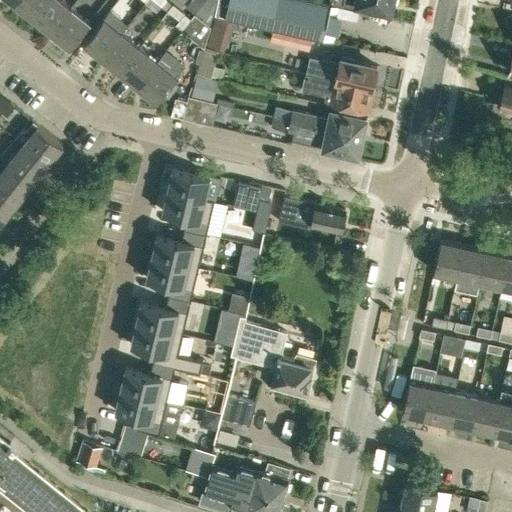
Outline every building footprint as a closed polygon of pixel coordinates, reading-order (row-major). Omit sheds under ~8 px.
[(34,18),(48,0),(19,0),(16,4),(34,18)] [(72,6),(64,0),(48,0),(34,18),(52,32),(72,6)] [(154,0),(167,11),(173,4),(167,0),(154,0)] [(204,19),(217,3),(217,0),(191,0),(187,5),(204,19)] [(214,14),(323,40),(332,42),(340,7),(331,5),(310,0),(217,0),(217,3),(214,14)] [(395,2),(395,0),(331,0),(331,2),(356,7),(357,2),(389,10),(391,1),(395,2)] [(173,4),(167,11),(146,38),(150,42),(172,14),(179,20),(175,25),(181,30),(190,18),(173,4)] [(72,6),(52,32),(70,47),(91,21),(72,6)] [(194,13),(190,18),(181,30),(204,48),(210,26),(194,13)] [(84,42),(102,57),(123,31),(105,17),(84,42)] [(312,38),(286,32),(272,28),(269,41),(283,44),(309,51),(312,38)] [(141,46),(123,31),(102,57),(121,72),(141,46)] [(141,46),(121,72),(139,86),(160,61),(141,46)] [(205,47),(197,73),(211,77),(218,51),(205,47)] [(167,52),(160,61),(139,86),(157,101),(185,67),(167,52)] [(309,54),(305,72),(307,72),(372,87),(372,85),(375,84),(376,78),(374,76),(377,66),(354,61),(354,58),(342,55),(341,58),(340,57),(339,61),(309,54)] [(305,72),(302,89),(325,95),(324,98),(330,99),(329,100),(367,109),(369,98),(372,98),(373,92),(371,89),(372,87),(307,72),(305,72)] [(218,81),(196,75),(192,94),(213,99),(218,81)] [(511,88),(505,87),(500,108),(511,111),(511,88)] [(183,118),(196,121),(197,114),(214,118),(217,107),(218,103),(189,96),(188,100),(188,101),(183,118)] [(278,116),(291,119),(361,135),(362,128),(365,128),(367,119),(365,118),(365,116),(330,109),(329,116),(280,106),(278,116)] [(359,142),(361,135),(291,119),(288,129),(325,137),(322,146),(357,153),(358,152),(361,150),(362,145),(359,142)] [(16,137),(22,142),(48,163),(63,145),(37,124),(30,133),(26,129),(21,130),(16,137)] [(48,163),(22,142),(16,137),(2,155),(8,160),(34,181),(48,163)] [(34,181),(8,160),(0,170),(0,182),(20,199),(34,181)] [(172,167),(167,189),(204,198),(205,197),(210,176),(172,167)] [(239,180),(233,205),(245,207),(251,183),(239,180)] [(0,212),(5,217),(20,199),(0,182),(0,212)] [(259,197),(259,198),(268,201),(271,187),(262,185),(261,186),(259,197)] [(167,189),(162,211),(186,217),(184,228),(206,233),(214,199),(205,197),(204,198),(167,189)] [(316,202),(317,201),(285,194),(279,220),(310,227),(311,223),(341,230),(343,221),(345,220),(347,213),(345,211),(346,209),(316,202)] [(268,201),(258,198),(256,209),(255,215),(268,218),(272,201),(268,201)] [(156,233),(151,255),(198,267),(205,237),(206,233),(184,228),(181,239),(156,233)] [(464,242),(442,237),(434,271),(456,276),(464,242)] [(252,266),(254,243),(218,240),(216,262),(252,266)] [(464,242),(456,276),(454,288),(477,293),(479,281),(487,247),(464,242)] [(479,281),(502,286),(509,252),(487,247),(479,281)] [(511,252),(509,252),(502,286),(511,288),(511,252)] [(151,255),(146,277),(171,283),(168,295),(190,300),(198,267),(151,255)] [(236,275),(253,279),(254,272),(237,269),(236,275)] [(141,300),(135,322),(182,333),(189,304),(190,300),(168,295),(165,306),(141,300)] [(239,314),(240,311),(228,308),(222,307),(220,317),(237,321),(239,314)] [(239,314),(230,355),(235,356),(238,356),(276,366),(272,381),(271,387),(292,393),(309,397),(317,358),(311,357),(309,365),(293,361),(294,356),(280,352),(285,332),(246,321),(246,320),(245,319),(246,316),(245,316),(239,314)] [(511,316),(504,314),(500,331),(511,333),(511,329),(511,316)] [(432,324),(447,327),(448,319),(434,316),(432,324)] [(470,325),(456,321),(454,329),(468,332),(470,325)] [(135,322),(130,344),(155,350),(152,361),(175,366),(174,367),(200,373),(203,359),(178,353),(182,333),(135,322)] [(492,329),(478,326),(476,334),(491,338),(492,329)] [(422,327),(420,335),(434,338),(436,331),(422,327)] [(511,333),(500,331),(498,339),(511,342),(511,333)] [(444,332),(442,341),(456,344),(458,336),(444,332)] [(464,346),(479,349),(480,341),(466,338),(464,346)] [(488,343),(486,351),(501,354),(503,346),(488,343)] [(125,366),(120,388),(167,399),(174,367),(175,366),(152,361),(150,372),(125,366)] [(209,373),(211,363),(203,361),(200,371),(209,373)] [(410,379),(403,411),(425,416),(432,383),(410,379)] [(425,416),(447,421),(454,388),(432,383),(425,416)] [(120,388),(114,410),(139,416),(137,427),(159,433),(167,399),(120,388)] [(477,393),(454,388),(447,421),(470,426),(477,393)] [(493,431),(500,398),(477,393),(470,426),(493,431)] [(228,395),(222,418),(249,425),(255,402),(228,395)] [(511,401),(500,398),(493,431),(511,435),(511,401)] [(110,446),(112,436),(92,432),(90,442),(110,446)] [(0,506),(4,502),(16,511),(89,511),(90,511),(28,462),(13,450),(16,447),(10,443),(8,446),(0,439),(0,506)] [(83,441),(77,460),(97,466),(102,447),(83,441)] [(212,467),(209,479),(282,499),(285,490),(287,489),(288,485),(287,482),(287,480),(256,471),(256,472),(234,465),(232,472),(212,467)] [(203,486),(206,476),(193,471),(190,479),(199,482),(198,484),(203,486)] [(205,492),(231,499),(229,505),(253,511),(281,511),(282,509),(279,508),(282,499),(209,479),(205,492)] [(432,510),(437,488),(405,480),(400,503),(432,510)] [(475,511),(483,511),(486,500),(478,498),(475,511)] [(431,511),(432,510),(400,503),(398,511),(431,511)]
